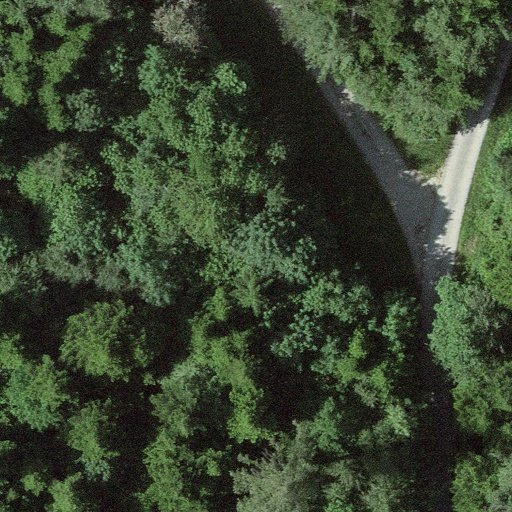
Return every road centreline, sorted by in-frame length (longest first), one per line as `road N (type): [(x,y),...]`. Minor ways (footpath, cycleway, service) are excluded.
road 1 (track): [(446,511),(431,237),(511,22)]
road 2 (track): [(431,237),(287,0)]
